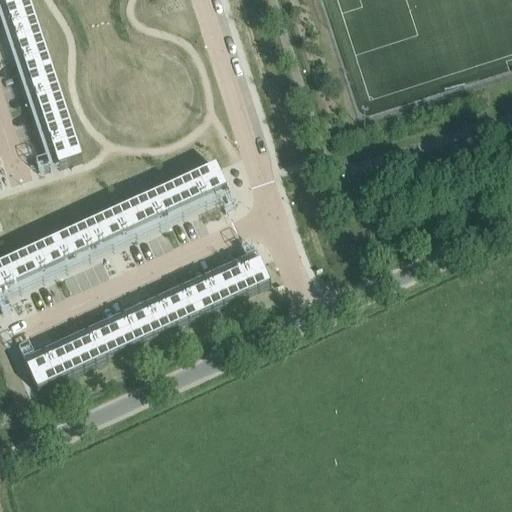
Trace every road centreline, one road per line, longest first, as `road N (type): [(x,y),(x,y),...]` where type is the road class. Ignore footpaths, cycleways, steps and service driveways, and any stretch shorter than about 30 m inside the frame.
road 1 (unclassified): [(0,454),(310,311)]
road 2 (residential): [(8,340),(281,221)]
road 3 (residential): [(281,221),(210,0)]
road 4 (unclassified): [(310,311),(511,218)]
